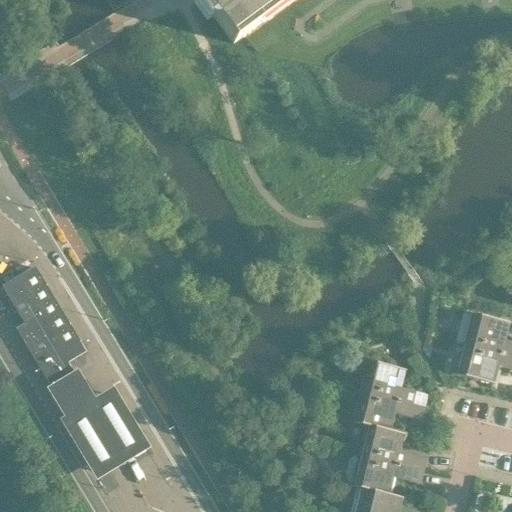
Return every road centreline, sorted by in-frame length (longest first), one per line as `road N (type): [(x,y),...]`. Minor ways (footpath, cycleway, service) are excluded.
road 1 (tertiary): [(213,511),(37,230),(0,191)]
road 2 (tertiary): [(0,347),(102,511)]
